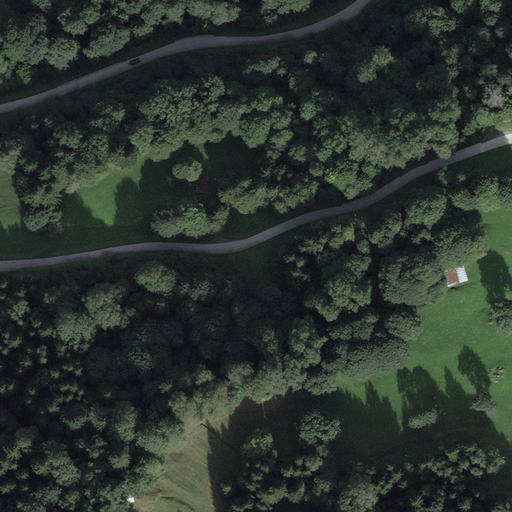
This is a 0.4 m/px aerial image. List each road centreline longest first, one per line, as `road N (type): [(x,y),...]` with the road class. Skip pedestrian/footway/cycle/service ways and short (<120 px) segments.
road 1 (unclassified): [(0,270),(240,246),(511,139)]
road 2 (unclassified): [(366,0),(319,29),(194,42),(0,108)]
